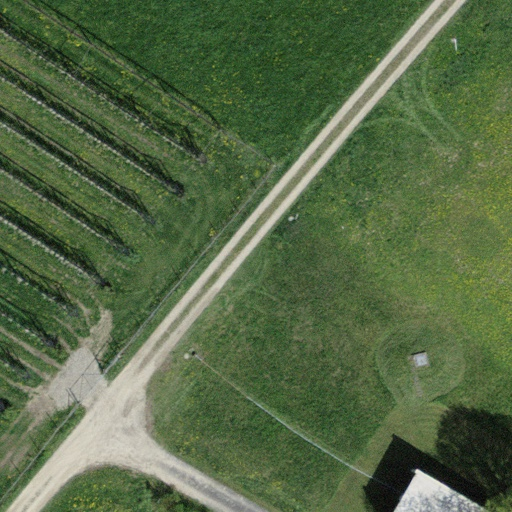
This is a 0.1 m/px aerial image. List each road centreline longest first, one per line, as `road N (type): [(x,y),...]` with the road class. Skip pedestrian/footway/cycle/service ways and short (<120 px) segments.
road 1 (track): [(21,511),(456,0)]
road 2 (track): [(276,511),(108,409)]
